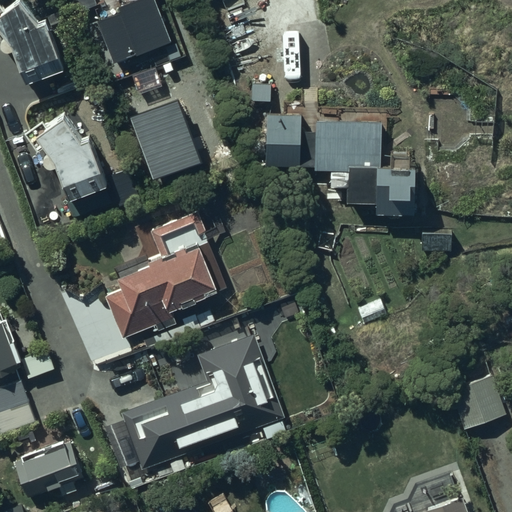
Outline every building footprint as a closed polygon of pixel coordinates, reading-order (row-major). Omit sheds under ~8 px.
[(0,30),(3,34),(0,36),(0,44),(1,47),(11,46),(24,82),(64,67),(45,17),(37,20),(22,0),(13,0),(3,8),(0,1),(0,30)] [(119,10),(96,19),(112,63),(167,43),(151,0),(121,0),(123,2),(117,4),(119,10)] [(314,107),(315,89),(301,88),(301,99),(283,99),(282,113),(265,112),(264,164),(312,166),(312,168),(329,169),(328,187),(345,188),(345,200),(375,201),(374,208),(409,209),(411,165),(410,165),(410,145),(400,145),(400,150),(384,150),(385,117),(397,117),(397,108),(314,107)] [(179,99),(131,116),(154,181),(202,163),(179,99)] [(78,137),(61,113),(46,125),(42,117),(24,129),(36,148),(41,144),(46,151),(42,154),(42,163),(54,163),(67,197),(105,183),(87,135),(78,137)] [(197,208),(150,228),(158,250),(147,254),(145,249),(112,263),(121,286),(104,293),(120,334),(154,321),(156,327),(175,320),(169,306),(226,284),(197,208)] [(1,316),(0,311),(0,369),(21,364),(18,356),(20,356),(5,315),(1,316)] [(284,413),(252,331),(196,351),(206,377),(121,410),(142,467),(284,413)] [(46,347),(20,356),(27,375),(53,366),(46,347)] [(450,388),(464,425),(506,411),(494,374),(450,388)] [(0,430),(34,418),(19,377),(0,384),(0,430)] [(83,473),(69,439),(63,441),(60,436),(42,443),(43,446),(12,458),(27,495),(83,473)] [(467,511),(460,490),(421,505),(423,511),(467,511)] [(116,511),(118,506),(82,495),(75,511),(116,511)]
